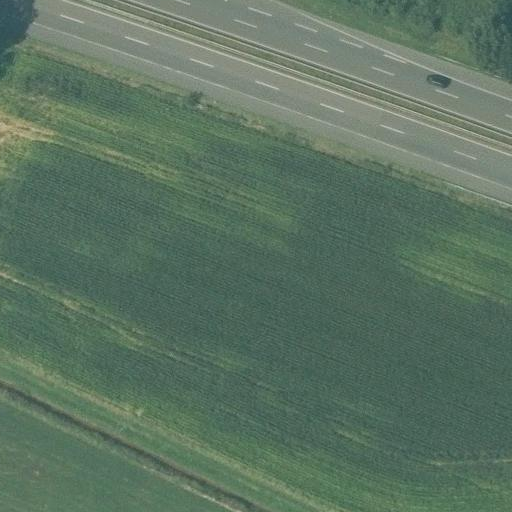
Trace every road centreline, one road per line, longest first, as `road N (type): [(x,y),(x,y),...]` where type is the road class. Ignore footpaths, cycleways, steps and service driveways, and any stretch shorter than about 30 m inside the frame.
road 1 (motorway): [(25,0),(511,178)]
road 2 (motorway): [(511,114),(176,0)]
road 3 (track): [(0,379),(282,511)]
